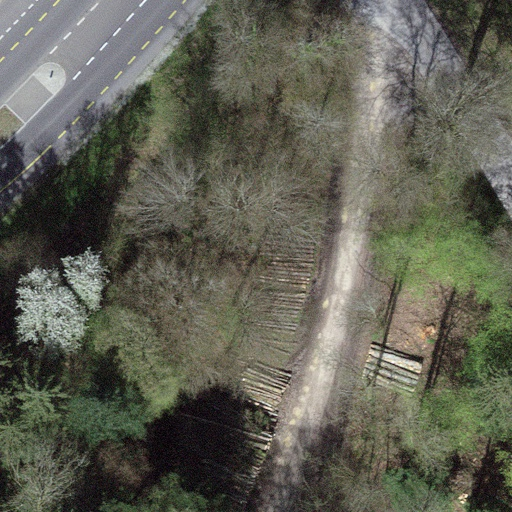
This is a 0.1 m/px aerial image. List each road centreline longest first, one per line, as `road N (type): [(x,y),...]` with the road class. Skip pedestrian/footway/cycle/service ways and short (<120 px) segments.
road 1 (track): [(398,7),(281,511)]
road 2 (unclassified): [(393,0),(511,185)]
road 3 (primary): [(121,0),(0,122)]
